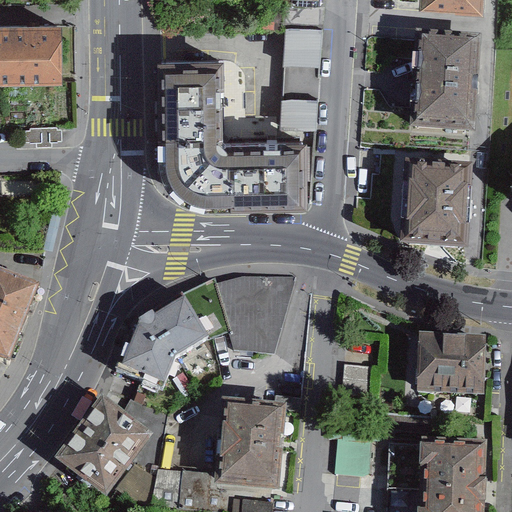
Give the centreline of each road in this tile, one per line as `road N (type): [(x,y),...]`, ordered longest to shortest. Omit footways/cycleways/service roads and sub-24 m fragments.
road 1 (residential): [(344,0),(330,254)]
road 2 (secondary): [(112,248),(53,397),(0,466)]
road 3 (residential): [(330,254),(262,246),(112,248)]
road 4 (residential): [(511,308),(421,291),(330,254)]
road 5 (secondary): [(121,12),(120,162)]
road 6 (residential): [(121,12),(0,14)]
road 7 (residential): [(0,163),(120,162)]
